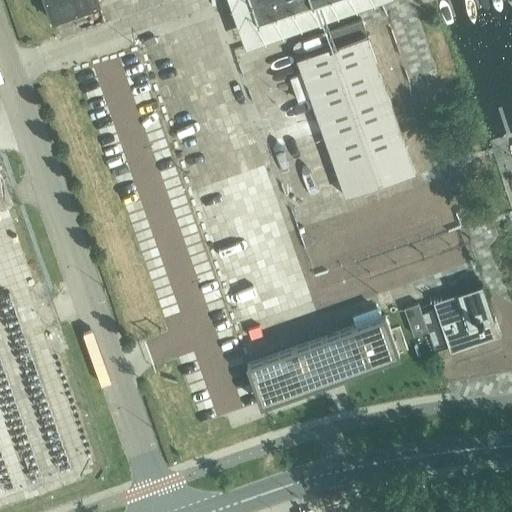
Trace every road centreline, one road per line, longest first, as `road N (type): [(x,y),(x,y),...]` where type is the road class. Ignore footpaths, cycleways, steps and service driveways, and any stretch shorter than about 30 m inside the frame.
road 1 (unclassified): [(159,511),(0,48)]
road 2 (unclassified): [(314,475),(511,446)]
